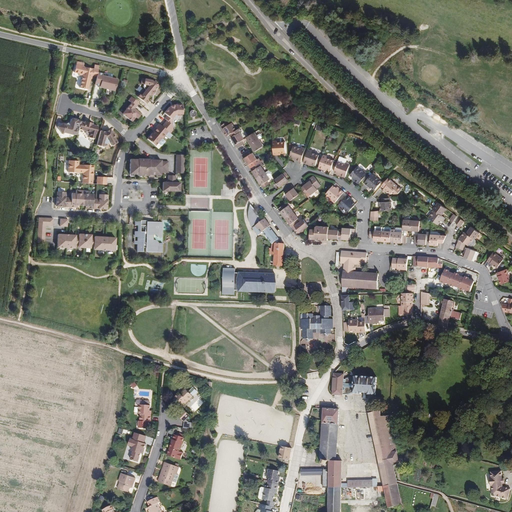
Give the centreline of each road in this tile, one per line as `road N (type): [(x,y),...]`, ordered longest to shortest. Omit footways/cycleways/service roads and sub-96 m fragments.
road 1 (track): [(301,381),(291,371),(290,317),(274,307),(152,306),(136,312),(131,334),(151,352),(216,370),(283,374)]
road 2 (tertiary): [(511,236),(356,111),(248,0)]
road 3 (track): [(0,320),(213,377),(301,381)]
road 4 (unclassified): [(0,33),(183,77)]
road 5 (residential): [(263,202),(308,170),(331,177),(366,201),(363,246)]
road 6 (residential): [(285,511),(308,412),(338,360)]
road 7 (residential): [(45,210),(113,216),(132,138)]
road 8 (residential): [(263,202),(183,77)]
